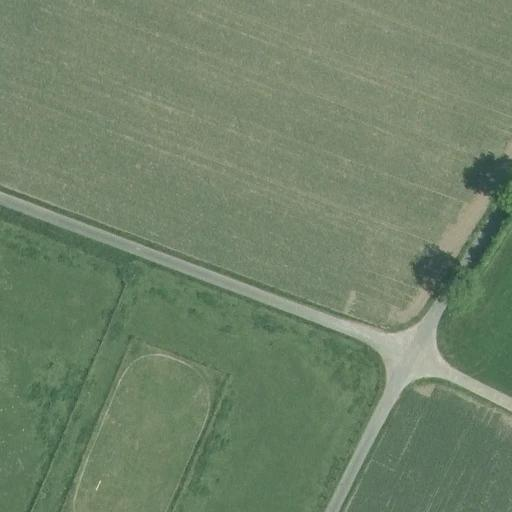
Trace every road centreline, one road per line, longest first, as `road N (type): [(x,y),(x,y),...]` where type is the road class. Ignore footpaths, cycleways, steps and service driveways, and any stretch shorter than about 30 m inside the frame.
road 1 (unclassified): [(0,199),(410,354)]
road 2 (unclassified): [(511,194),(410,354)]
road 3 (unclassified): [(410,354),(333,511)]
